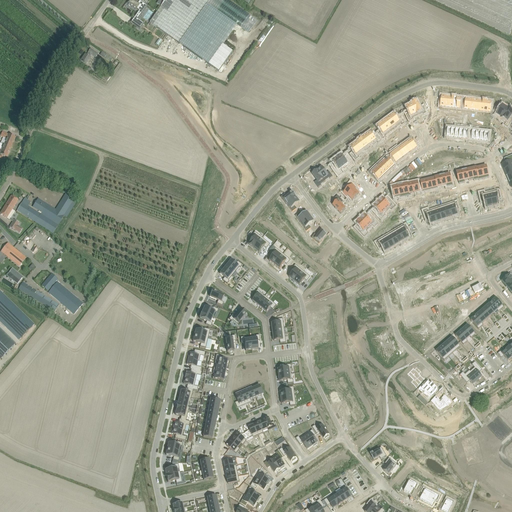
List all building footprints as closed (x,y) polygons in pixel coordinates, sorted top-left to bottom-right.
[(127,4),(128,5),(129,6),(129,5),(136,10),(142,14),(148,6),(139,0),(129,0),(127,4)] [(161,7),(149,23),(153,25),(208,65),(222,45),(236,25),(207,4),(210,0),(165,0),(164,2),(161,7)] [(144,23),(138,19),(135,17),(135,16),(130,22),(140,29),(144,23)] [(222,45),(208,65),(218,71),(232,52),(222,45)] [(98,54),(95,52),(90,49),(88,52),(88,53),(86,56),(85,55),(80,62),(86,66),(91,59),(88,57),(90,54),(95,58),(98,54)] [(111,62),(113,59),(106,55),(102,52),(100,55),(104,58),(111,62)] [(106,73),(102,77),(108,82),(111,78),(106,73)] [(441,95),(440,107),(447,107),(448,96),(441,95)] [(455,97),(453,108),(460,109),(461,98),(455,97)] [(465,98),(464,109),(471,110),(472,99),(465,98)] [(485,100),(484,112),(491,113),(492,101),(485,100)] [(417,102),(412,105),(417,116),(423,114),(423,115),(426,113),(424,107),(421,109),(417,102)] [(412,105),(407,107),(410,114),(407,115),(410,121),(413,119),(412,118),(417,116),(412,105)] [(496,110),(493,115),(496,117),(497,115),(502,118),(508,108),(508,109),(503,105),(499,111),(496,110)] [(511,110),(508,108),(502,118),(507,121),(506,123),(509,125),(511,120),(511,119),(510,118),(511,114),(511,110)] [(394,114),(390,118),(397,127),(401,124),(402,125),(405,123),(401,118),(398,120),(394,114)] [(390,118),(386,121),(393,130),(397,127),(390,118)] [(386,121),(382,124),(389,133),(393,130),(386,121)] [(382,124),(377,127),(381,132),(379,134),(383,139),(386,137),(385,136),(389,133),(382,124)] [(3,132),(1,137),(3,138),(2,142),(4,143),(3,145),(4,145),(11,148),(16,138),(11,136),(3,132)] [(371,133),(366,136),(372,143),(376,141),(378,143),(381,141),(377,136),(375,138),(371,133)] [(362,138),(368,146),(372,143),(366,136),(363,139),(362,138)] [(362,138),(358,141),(364,149),(368,146),(362,138)] [(410,139),(407,142),(413,150),(417,148),(410,139)] [(358,142),(355,144),(360,152),(364,149),(358,141),(358,142)] [(407,142),(403,145),(404,145),(410,153),(413,150),(407,142)] [(7,158),(11,148),(4,145),(3,145),(0,143),(0,157),(2,159),(3,156),(7,158)] [(355,144),(350,148),(354,153),(352,155),(356,160),(359,158),(356,155),(360,152),(355,144)] [(404,145),(401,148),(406,155),(410,153),(404,145)] [(396,148),(392,151),(394,153),(400,161),(403,158),(397,150),(396,148)] [(397,150),(403,158),(406,155),(401,148),(397,150)] [(394,153),(390,155),(396,163),(400,161),(394,153)] [(341,155),(337,158),(343,167),(346,164),(349,167),(353,164),(352,163),(353,161),(348,154),(346,155),(343,158),(341,155)] [(506,163),(502,164),(504,170),(511,166),(511,155),(504,159),(506,163)] [(386,157),(383,160),(384,162),(385,162),(391,169),(394,166),(386,157)] [(334,164),(331,166),(338,175),(342,172),(340,169),(343,167),(337,158),(332,162),(334,164)] [(382,165),(388,172),(391,169),(385,162),(384,162),(382,165)] [(380,163),(377,166),(385,175),(388,172),(382,165),(380,163)] [(377,166),(374,169),(382,178),(385,175),(377,166)] [(486,166),(481,167),(484,179),(489,178),(486,166)] [(317,171),(323,180),(324,179),(323,179),(328,176),(330,179),(333,177),(329,171),(326,173),(322,168),(317,171)] [(374,169),(371,172),(379,181),(382,178),(374,169)] [(317,171),(312,174),(317,181),(314,183),(318,188),(321,186),(319,183),(323,180),(317,171)] [(462,171),(456,173),(459,184),(465,183),(464,180),(464,181),(462,171)] [(445,175),(444,175),(447,185),(446,185),(447,187),(453,186),(450,174),(445,175)] [(426,180),(420,182),(423,192),(428,191),(426,180)] [(352,185),(348,189),(356,197),(359,194),(355,190),(356,189),(352,185)] [(397,186),(392,188),(395,198),(400,197),(398,186),(397,186)] [(348,189),(344,193),(347,197),(348,196),(352,201),(356,197),(348,189)] [(499,191),(490,193),(493,207),(498,206),(498,205),(499,205),(497,198),(500,197),(499,191)] [(285,194),(281,197),(286,205),(296,197),(293,192),(287,197),(285,194)] [(483,192),(480,193),(482,202),(485,201),(486,205),(487,208),(492,207),(493,207),(490,193),(484,195),(483,192)] [(22,203),(17,211),(53,233),(64,216),(67,217),(77,201),(66,194),(55,210),(38,199),(33,207),(39,211),(38,213),(22,203)] [(14,212),(15,211),(12,210),(18,200),(16,199),(11,196),(5,206),(7,207),(14,212)] [(296,197),(286,205),(287,205),(292,212),(297,209),(295,207),(300,203),(296,198),(297,198),(296,197)] [(338,201),(333,206),(336,208),(335,209),(338,211),(341,214),(345,209),(341,204),(343,202),(339,197),(336,200),(338,201)] [(382,198),(378,202),(385,210),(389,207),(391,210),(395,206),(387,198),(385,201),(382,198)] [(376,209),(374,211),(381,219),(385,216),(382,213),(385,210),(378,202),(374,206),(376,209)] [(454,206),(449,208),(452,217),(457,215),(456,210),(459,209),(456,203),(453,204),(454,206)] [(0,214),(7,218),(8,216),(11,217),(14,212),(7,207),(5,206),(0,214)] [(449,208),(444,210),(447,219),(452,217),(449,208)] [(444,210),(439,211),(442,220),(447,219),(444,210)] [(439,211),(434,213),(437,222),(442,220),(439,211)] [(300,213),(295,216),(301,224),(311,217),(307,212),(301,216),(300,213)] [(428,213),(425,214),(427,220),(429,219),(431,224),(437,222),(434,213),(429,215),(428,213)] [(364,215),(360,219),(368,227),(371,224),(373,227),(377,223),(369,215),(367,218),(364,215)] [(311,217),(301,224),(307,232),(311,229),(309,226),(314,222),(311,217)] [(357,229),(355,232),(361,237),(363,235),(364,236),(367,233),(365,230),(368,227),(360,219),(356,223),(359,225),(356,228),(357,229)] [(19,224),(14,220),(9,228),(15,231),(15,230),(19,233),(22,229),(18,226),(19,224)] [(404,230),(399,232),(404,241),(404,240),(409,238),(406,233),(409,231),(405,226),(402,228),(404,230)] [(315,234),(311,238),(319,244),(323,240),(327,235),(322,231),(317,236),(315,234)] [(254,239),(249,245),(254,249),(263,238),(255,232),(251,237),(254,239)] [(399,232),(394,235),(400,244),(404,241),(399,232)] [(394,235),(390,238),(395,246),(399,243),(399,244),(400,244),(394,235)] [(263,238),(254,249),(259,253),(264,247),(266,249),(270,244),(263,238)] [(390,238),(385,241),(390,249),(395,246),(390,238)] [(379,241),(376,243),(380,248),(382,247),(385,252),(390,249),(385,241),(381,243),(379,241)] [(26,257),(11,246),(7,243),(1,252),(1,253),(0,252),(0,257),(3,254),(20,266),(26,257)] [(507,247),(503,249),(508,257),(511,255),(507,247)] [(274,255),(269,261),(274,265),(283,254),(276,248),(272,253),(274,255)] [(360,263),(359,261),(356,259),(355,258),(355,259),(352,257),(353,256),(348,253),(346,251),(343,254),(346,256),(343,260),(350,266),(351,269),(356,267),(355,265),(360,263)] [(283,254),(274,265),(279,269),(285,263),(287,265),(291,260),(283,254)] [(489,257),(485,259),(489,267),(493,265),(489,257)] [(231,260),(227,265),(235,272),(239,267),(240,268),(242,265),(238,262),(236,264),(231,260)] [(227,265),(223,269),(232,276),(235,272),(227,265)] [(294,272),(289,278),(294,282),(303,271),(296,265),(292,270),(294,272)] [(467,268),(463,270),(467,278),(471,276),(467,268)] [(12,269),(7,274),(12,278),(11,279),(17,284),(23,277),(16,272),(12,269)] [(223,269),(219,274),(224,278),(222,280),(227,284),(229,281),(228,281),(232,276),(223,269)] [(303,271),(294,282),(299,286),(304,280),(307,282),(311,277),(303,271)] [(509,275),(502,281),(506,286),(511,280),(511,274),(511,273),(509,275)] [(50,276),(42,285),(48,290),(56,281),(57,280),(51,274),(50,276)] [(438,282),(434,284),(439,292),(443,290),(440,284),(443,283),(440,277),(437,279),(438,282)] [(448,278),(444,280),(448,288),(452,286),(448,278)] [(74,315),(83,304),(57,282),(48,293),(74,315)] [(18,290),(54,312),(59,305),(22,283),(18,290)] [(434,284),(430,286),(434,295),(439,292),(434,284)] [(430,286),(425,289),(430,297),(434,295),(430,286)] [(425,289),(420,291),(425,300),(430,297),(425,289)] [(257,297),(253,301),(257,305),(265,296),(260,293),(261,292),(258,290),(254,295),(257,297)] [(0,321),(19,340),(34,325),(2,293),(0,292),(0,291),(0,321)] [(212,291),(210,297),(218,301),(217,304),(222,306),(224,303),(221,302),(224,296),(212,291)] [(407,292),(401,294),(402,298),(403,298),(405,304),(410,303),(407,292)] [(265,296),(257,305),(262,309),(269,299),(265,296)] [(377,298),(366,301),(369,311),(374,309),(373,306),(379,304),(377,298)] [(496,298),(492,302),(500,311),(504,307),(496,298)] [(269,299),(262,309),(267,313),(270,308),(273,310),(277,305),(269,299)] [(492,302),(488,306),(494,313),(495,315),(500,311),(492,302)] [(488,306),(484,309),(490,317),(494,313),(488,306)] [(204,307),(202,313),(212,317),(215,312),(217,313),(218,310),(213,307),(212,310),(204,307)] [(89,309),(84,316),(86,318),(92,311),(89,309)] [(233,315),(229,319),(232,322),(232,321),(237,325),(246,314),(241,309),(235,317),(233,315)] [(484,309),(479,313),(486,320),(490,317),(484,309)] [(202,313),(199,318),(207,322),(205,324),(211,327),(212,324),(210,323),(212,317),(202,313)] [(479,313),(475,316),(482,324),(486,320),(479,313)] [(475,316),(471,320),(479,329),(479,330),(481,333),(486,329),(483,326),(482,324),(475,316)] [(429,317),(422,324),(425,328),(433,321),(429,317)] [(278,323),(271,324),(272,330),(284,328),(283,319),(277,320),(278,323)] [(433,321),(425,328),(429,331),(436,325),(433,321)] [(436,325),(429,331),(432,335),(439,329),(436,325)] [(468,325),(464,329),(470,337),(471,338),(476,335),(468,325)] [(0,358),(0,359),(16,344),(0,328),(0,358)] [(196,330),(194,336),(208,339),(210,330),(204,329),(203,332),(196,330)] [(317,332),(315,332),(315,335),(315,336),(315,337),(316,345),(325,344),(324,337),(329,336),(328,331),(325,331),(324,329),(317,330),(317,332)] [(439,329),(432,335),(436,339),(443,333),(439,329)] [(464,329),(460,333),(466,340),(470,337),(464,329)] [(386,331),(375,334),(378,343),(383,342),(382,339),(388,337),(386,331)] [(460,333),(456,336),(464,345),(468,341),(466,340),(460,333)] [(285,334),(273,335),(274,341),(280,341),(280,344),(286,343),(285,334)] [(256,338),(250,339),(252,350),(258,349),(257,341),(260,341),(259,335),(256,336),(256,338)] [(194,336),(193,342),(201,344),(200,347),(206,348),(208,339),(194,336)] [(232,338),(225,339),(227,352),(234,351),(233,342),(236,341),(235,336),(232,336),(232,338)] [(244,337),(240,338),(241,343),(244,343),(245,351),(252,350),(250,339),(244,340),(244,337)] [(453,338),(449,341),(456,350),(461,347),(453,338)] [(492,340),(488,344),(490,346),(494,343),(497,341),(495,338),(492,340)] [(449,341),(445,344),(453,354),(456,350),(449,341)] [(445,344),(441,348),(449,357),(453,354),(445,344)] [(387,349),(383,353),(390,359),(398,351),(394,346),(389,351),(387,349)] [(325,354),(317,355),(318,361),(321,361),(321,364),(326,363),(326,360),(332,359),(331,354),(331,353),(330,353),(329,347),(325,348),(325,354)] [(441,348),(436,352),(444,361),(449,357),(441,348)] [(504,348),(498,354),(501,358),(504,356),(508,361),(511,358),(506,350),(504,348)] [(190,353),(188,359),(198,361),(199,361),(200,356),(204,357),(205,352),(195,350),(194,354),(190,353)] [(216,355),(215,364),(226,366),(227,360),(221,359),(222,356),(216,355)] [(188,359),(187,365),(191,366),(190,369),(202,372),(201,371),(202,368),(201,367),(196,366),(198,361),(199,362),(199,361),(188,359)] [(470,371),(469,371),(477,380),(482,376),(479,373),(482,370),(475,362),(472,365),(475,368),(473,369),(470,372),(470,371)] [(286,368),(278,369),(279,376),(291,374),(291,368),(292,368),(291,364),(285,365),(286,368)] [(409,376),(407,378),(411,382),(416,387),(416,388),(425,379),(424,379),(419,374),(421,372),(421,373),(422,372),(417,367),(416,368),(414,370),(414,369),(413,368),(413,369),(408,374),(407,374),(408,375),(409,376)] [(186,372),(185,378),(195,381),(197,375),(201,376),(202,372),(190,369),(190,370),(191,370),(190,373),(186,372)] [(462,378),(459,381),(464,386),(467,383),(467,384),(470,381),(473,384),(477,380),(469,371),(465,375),(463,372),(460,375),(462,378)] [(291,374),(279,376),(279,382),(287,381),(288,384),(294,383),(293,380),(292,380),(291,374)] [(185,378),(183,384),(187,385),(187,388),(187,389),(188,389),(193,390),(197,391),(198,387),(197,387),(194,386),(195,381),(185,378)] [(428,379),(418,390),(428,399),(436,391),(437,391),(436,391),(438,389),(434,385),(433,383),(432,383),(428,379)] [(330,383),(327,385),(330,391),(333,390),(336,396),(345,391),(341,384),(339,385),(337,381),(331,384),(330,383)] [(258,386),(252,389),(256,398),(262,395),(258,386)] [(288,391),(280,392),(281,398),(295,396),(294,387),(288,388),(288,391)] [(181,391),(180,396),(191,399),(193,390),(188,389),(187,392),(181,391)] [(252,389),(247,391),(251,400),(256,398),(252,389)] [(247,391),(241,394),(246,405),(252,402),(251,400),(247,391)] [(340,401),(336,403),(340,411),(345,409),(346,410),(354,406),(352,401),(349,395),(347,392),(337,397),(337,398),(338,397),(340,401)] [(238,402),(235,403),(237,408),(246,405),(241,394),(235,396),(238,402)] [(436,396),(430,402),(431,402),(435,406),(436,405),(440,409),(445,404),(447,406),(448,407),(452,402),(452,401),(452,402),(449,399),(450,399),(449,399),(445,395),(440,400),(436,396)] [(295,396),(281,398),(282,404),(290,403),(290,406),(296,406),(295,396)] [(421,396),(418,399),(426,406),(428,403),(426,401),(427,400),(426,399),(425,400),(421,396)] [(176,410),(175,415),(181,416),(180,420),(186,421),(188,413),(176,410)] [(269,418),(263,420),(264,421),(268,429),(267,429),(268,431),(276,428),(274,422),(271,423),(270,421),(269,418)] [(174,422),(173,428),(184,431),(185,431),(186,425),(189,426),(190,422),(186,421),(180,420),(179,419),(178,423),(174,422)] [(264,421),(259,423),(263,431),(267,429),(268,429),(264,421)] [(259,423),(254,425),(259,436),(264,433),(263,431),(259,423)] [(315,425),(312,427),(317,435),(319,433),(324,439),(325,438),(325,439),(329,437),(328,436),(329,435),(322,424),(316,427),(315,425)] [(250,430),(245,433),(250,439),(253,438),(259,436),(254,425),(249,427),(250,430)] [(173,428),(172,434),(176,435),(175,439),(185,441),(187,437),(182,436),(184,431),(173,428)] [(312,430),(305,435),(313,447),(313,446),(314,447),(317,444),(318,443),(313,437),(316,435),(312,430)] [(238,434),(234,438),(243,445),(247,441),(250,439),(245,433),(239,435),(238,434)] [(299,437),(296,439),(301,446),(303,444),(307,450),(313,447),(305,435),(300,439),(299,437)] [(234,438),(231,442),(240,450),(243,445),(234,438)] [(168,443),(167,449),(178,452),(180,446),(182,447),(183,443),(177,442),(176,445),(168,443)] [(228,446),(227,447),(228,447),(236,454),(240,450),(231,442),(228,446)] [(282,448),(279,450),(284,457),(287,456),(291,462),(292,461),(292,462),(296,459),(295,459),(297,458),(289,447),(283,450),(282,448)] [(375,452),(370,455),(374,460),(379,457),(381,460),(387,456),(381,448),(375,452)] [(167,449),(166,455),(173,457),(173,460),(179,461),(179,458),(177,458),(178,452),(167,449)] [(277,455),(272,458),(280,470),(281,469),(281,470),(285,467),(284,467),(285,466),(281,460),(283,458),(278,451),(275,453),(277,455)] [(272,458),(264,464),(268,469),(270,467),(275,473),(280,470),(272,458)] [(388,466),(383,471),(389,475),(392,471),(397,465),(389,458),(385,464),(388,466)] [(230,462),(224,463),(225,468),(236,466),(237,466),(236,459),(231,460),(230,460),(230,462)] [(173,468),(165,470),(166,476),(180,473),(178,464),(178,463),(172,463),(172,465),(173,468)] [(260,471),(255,479),(267,486),(267,485),(268,486),(270,482),(270,481),(264,477),(265,474),(260,471)] [(180,473),(166,476),(168,482),(176,481),(176,484),(182,482),(180,473)] [(227,479),(228,485),(240,482),(239,477),(227,479)] [(255,479),(250,486),(256,490),(257,487),(264,491),(267,486),(255,479)] [(410,480),(404,491),(410,495),(413,488),(416,490),(419,484),(410,480)] [(246,496),(257,502),(258,502),(260,498),(260,497),(254,493),(255,491),(250,487),(248,490),(249,491),(246,496)] [(423,493),(420,500),(426,503),(426,502),(432,491),(423,487),(420,492),(423,493)] [(346,488),(341,491),(347,500),(352,497),(346,488)] [(341,491),(337,494),(343,503),(347,500),(341,491)] [(432,491),(426,502),(432,505),(435,499),(437,501),(440,495),(432,491)] [(333,497),(332,497),(338,506),(343,503),(337,494),(333,497)] [(245,495),(240,503),(246,507),(247,504),(254,508),(257,502),(246,496),(245,495)] [(332,496),(324,501),(326,503),(328,506),(330,504),(333,509),(338,506),(332,497),(333,497),(332,496)] [(444,504),(441,511),(443,511),(448,511),(453,502),(445,498),(442,503),(444,504)] [(313,506),(316,511),(323,511),(322,508),(324,507),(320,500),(317,502),(318,503),(313,506)] [(369,507),(365,511),(364,511),(372,511),(376,507),(372,504),(373,502),(370,500),(366,505),(369,507)]
